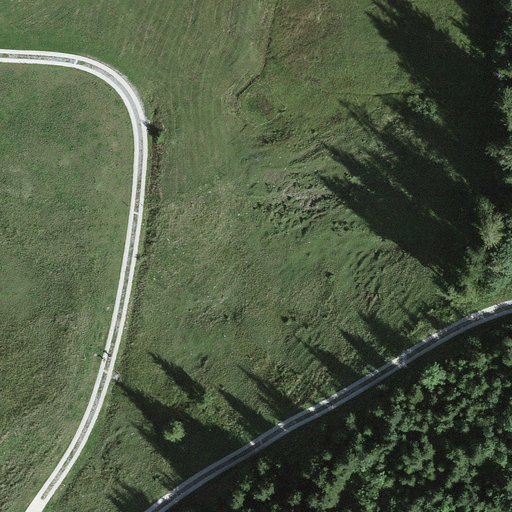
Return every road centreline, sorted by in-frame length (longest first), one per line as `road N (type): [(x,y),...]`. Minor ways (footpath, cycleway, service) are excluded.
road 1 (track): [(0,55),(100,70),(127,94),(141,136),(116,334),(92,412),(32,511)]
road 2 (track): [(155,511),(449,330),(511,306)]
